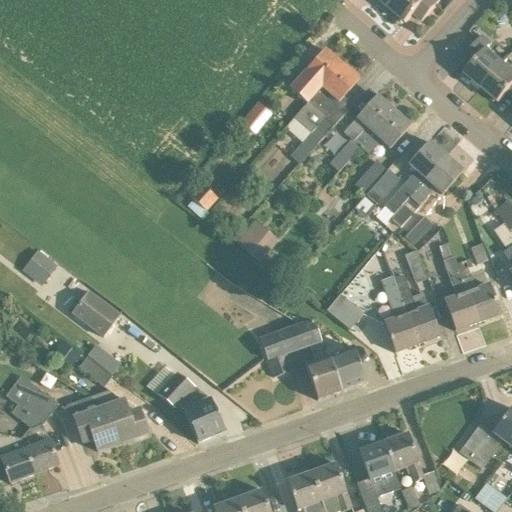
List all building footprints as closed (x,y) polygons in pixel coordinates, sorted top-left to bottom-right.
[(377,0),(389,10),(397,0),(377,0)] [(397,0),(389,10),(406,24),(413,15),(422,23),(441,2),(438,0),(397,0)] [(482,37),(463,59),(472,66),(465,75),(481,90),(503,65),(486,51),(491,45),(482,37)] [(324,51),(292,88),(308,103),(341,66),(324,51)] [(511,72),(503,65),(481,90),(498,104),(506,95),(511,100),(511,72)] [(301,165),(316,147),(325,137),(352,107),(343,99),(359,81),(341,66),(308,103),(294,120),(311,135),(290,158),(299,166),(300,164),(301,165)] [(376,97),(356,121),(343,135),(351,143),(330,166),(338,173),(341,169),(360,149),(361,149),(393,113),(376,97)] [(258,106),(243,126),(257,137),(272,117),(258,106)] [(393,113),(361,149),(368,156),(380,142),(390,151),(410,128),(393,113)] [(428,144),(408,167),(415,173),(400,191),(383,210),(392,217),(408,199),(445,159),(428,144)] [(445,159),(408,199),(409,200),(419,208),(434,189),(442,197),(462,174),(445,159)] [(384,171),(375,163),(354,187),(363,195),(384,171)] [(375,205),(389,189),(380,180),(365,197),(375,205)] [(217,201),(201,187),(188,201),(204,216),(217,201)] [(364,199),(354,210),(366,220),(375,208),(364,199)] [(419,208),(409,200),(390,221),(400,229),(419,208)] [(511,226),(511,209),(508,205),(498,213),(510,228),(511,226)] [(503,255),(511,268),(511,271),(508,274),(511,279),(511,238),(496,215),(486,222),(507,253),(503,255)] [(432,227),(424,218),(404,239),(413,247),(432,227)] [(256,264),(274,245),(265,236),(258,243),(242,229),(231,241),(256,264)] [(478,325),(462,282),(459,274),(456,267),(448,245),(438,249),(443,262),(442,262),(455,299),(443,303),(455,333),(478,325)] [(477,267),(487,262),(481,246),(470,250),(477,267)] [(42,288),(57,268),(37,252),(21,273),(42,288)] [(427,281),(416,252),(404,257),(415,286),(427,281)] [(472,269),(469,262),(456,267),(459,274),(469,270),(472,269)] [(440,339),(429,308),(427,309),(422,295),(412,299),(403,277),(393,281),(417,347),(440,339)] [(393,281),(392,279),(382,283),(396,320),(383,325),(394,355),(417,347),(393,281)] [(477,292),(472,279),(462,282),(478,325),(500,317),(489,287),(477,292)] [(103,339),(120,316),(89,293),(72,316),(103,339)] [(350,333),(363,317),(340,298),(327,313),(350,333)] [(317,402),(340,394),(328,359),(326,359),(313,323),(260,343),(273,380),(291,373),(285,355),(309,346),(315,363),(305,367),(317,402)] [(69,369),(79,356),(62,343),(52,356),(69,369)] [(365,385),(353,350),(328,359),(340,394),(365,385)] [(78,369),(104,390),(112,379),(87,358),(78,369)] [(177,375),(157,396),(175,411),(178,407),(184,412),(183,412),(198,445),(224,434),(210,400),(209,401),(177,375)] [(17,407),(43,426),(58,406),(21,378),(6,398),(17,407)] [(104,410),(117,447),(147,436),(138,412),(129,416),(124,403),(107,393),(86,401),(102,411),(104,410)] [(117,447),(104,410),(102,411),(86,401),(66,408),(64,412),(75,420),(74,421),(82,445),(93,441),(97,454),(117,447)] [(58,468),(48,440),(47,440),(42,428),(43,426),(17,407),(11,416),(29,430),(20,440),(21,442),(34,477),(58,468)] [(511,410),(492,435),(480,426),(458,455),(480,471),(502,443),(511,450),(511,410)] [(34,477),(21,442),(0,436),(0,461),(1,461),(10,486),(34,477)] [(407,436),(383,444),(394,474),(408,469),(413,484),(423,481),(422,478),(407,436)] [(394,474),(383,444),(358,453),(376,501),(401,492),(394,474)] [(311,474),(321,504),(324,511),(347,511),(351,511),(335,466),(311,474)] [(324,511),(321,504),(311,474),(286,483),(296,511),(324,511)] [(439,493),(433,474),(422,478),(423,481),(428,497),(439,493)] [(498,511),(507,501),(486,486),(474,501),(488,511),(498,511)] [(419,507),(412,488),(401,493),(408,511),(419,507)] [(268,511),(262,492),(237,501),(241,511),(268,511)] [(241,511),(237,501),(213,509),(213,511),(241,511)]
